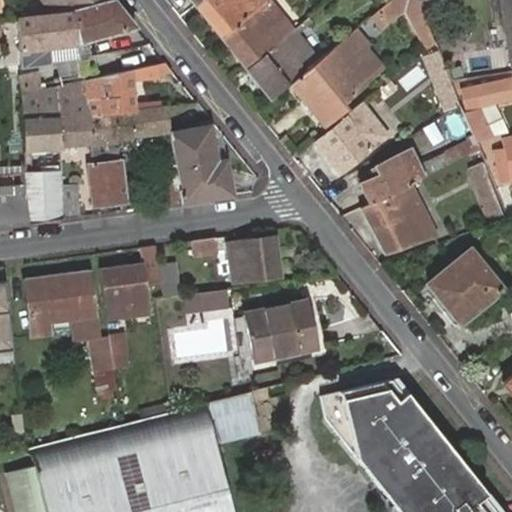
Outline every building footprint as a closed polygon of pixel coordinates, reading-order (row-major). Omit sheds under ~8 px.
[(24,90),(84,76),(78,44),(134,25),(114,0),(99,0),(72,9),(73,14),(69,15),(16,22),(20,54),(24,90)] [(56,0),(69,15),(73,14),(72,9),(99,0),(56,0)] [(219,36),(263,1),(263,0),(201,0),(195,5),(219,36)] [(427,15),(420,0),(396,0),(381,11),(391,24),(411,7),(417,21),(427,15)] [(422,0),(425,9),(439,6),(437,0),(422,0)] [(511,0),(499,0),(506,46),(510,45),(511,62),(511,0)] [(243,67),(287,32),(263,1),(219,36),(243,67)] [(433,32),(427,15),(417,21),(424,38),(433,32)] [(384,66),(354,30),(340,40),(312,63),(289,82),(324,125),(347,104),(344,101),(384,66)] [(269,99),(289,82),(312,63),(287,32),(243,67),(269,99)] [(438,42),(433,32),(424,38),(428,50),(433,46),(438,42)] [(436,50),(422,56),(445,111),(458,105),(436,50)] [(89,115),(136,109),(132,76),(164,70),(163,62),(87,80),(89,115)] [(456,88),(476,138),(478,142),(507,130),(495,102),(511,96),(511,90),(508,77),(456,88)] [(59,147),(92,144),(89,115),(87,80),(57,86),(59,147)] [(60,149),(59,147),(57,86),(25,94),(23,95),(23,152),(60,149)] [(384,133),(360,104),(316,139),(340,169),(384,133)] [(117,138),(171,131),(168,106),(136,109),(89,115),(92,144),(92,146),(90,163),(116,160),(116,152),(112,152),(111,152),(98,153),(97,143),(117,142),(117,138)] [(207,126),(171,131),(176,171),(180,201),(229,195),(224,161),(213,163),(207,126)] [(504,160),(498,160),(502,180),(511,178),(511,135),(505,137),(507,147),(501,148),(504,160)] [(480,147),(478,142),(476,138),(464,144),(462,142),(427,161),(427,165),(421,168),(411,149),(377,166),(380,172),(361,180),(370,200),(410,181),(480,147)] [(495,148),(498,160),(504,160),(501,148),(495,148)] [(119,160),(116,160),(90,163),(87,164),(92,206),(125,202),(119,160)] [(476,188),(491,218),(501,214),(481,161),(474,164),(481,185),(476,188)] [(0,226),(62,218),(61,188),(60,169),(23,172),(18,172),(19,184),(0,185),(0,226)] [(180,201),(176,171),(157,174),(159,193),(160,204),(180,201)] [(370,200),(360,205),(384,251),(434,235),(410,181),(370,200)] [(61,188),(62,218),(78,216),(79,188),(61,188)] [(281,278),(277,234),(227,240),(234,285),(281,278)] [(216,237),(189,240),(192,257),(218,252),(216,237)] [(147,246),(152,284),(160,283),(158,264),(155,245),(147,246)] [(140,264),(100,269),(106,318),(114,316),(112,306),(134,303),(135,314),(149,312),(145,285),(152,284),(147,246),(138,247),(140,264)] [(470,249),(428,282),(460,322),(501,287),(470,249)] [(158,264),(160,283),(162,296),(179,293),(175,261),(158,264)] [(51,323),(69,320),(71,342),(96,338),(89,270),(23,279),(30,335),(52,333),(51,323)] [(0,352),(13,351),(4,281),(0,281),(0,352)] [(224,291),(186,297),(189,313),(226,307),(224,291)] [(250,363),(318,346),(306,302),(240,317),(250,363)] [(112,306),(114,316),(135,314),(134,303),(112,306)] [(123,337),(109,338),(112,361),(127,359),(123,337)] [(89,341),(93,374),(113,371),(112,361),(109,338),(89,341)] [(96,394),(116,391),(113,371),(93,374),(96,394)] [(511,372),(502,381),(511,392),(511,372)] [(371,381),(371,382),(319,395),(323,419),(398,511),(497,511),(483,495),(486,492),(404,389),(400,393),(389,377),(388,376),(371,381)] [(250,391),(204,403),(220,442),(261,433),(250,391)] [(139,419),(169,412),(168,402),(137,411),(139,419)] [(221,511),(195,406),(169,412),(139,419),(20,449),(26,469),(0,474),(0,486),(6,511),(221,511)]
